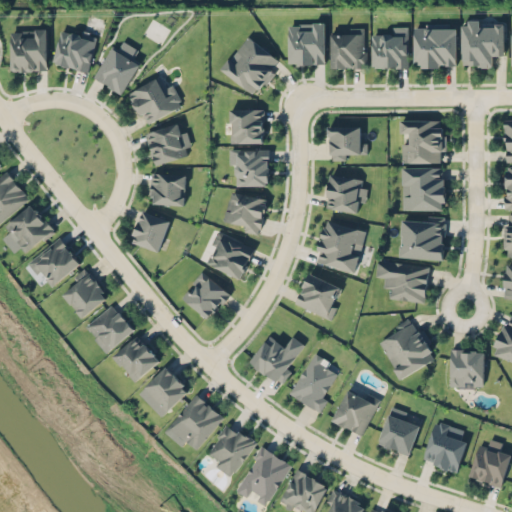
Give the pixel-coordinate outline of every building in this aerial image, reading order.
[(471,66),(493,66),(493,55),(503,55),(503,19),(461,19),(461,57),(471,57),(471,66)] [(288,22),(288,64),(325,64),(325,22),(288,22)] [(413,66),(456,66),(456,22),(413,22),(413,66)] [(408,25),(390,25),(390,35),(371,35),(371,67),(408,67),(408,25)] [(60,26),(53,65),(89,71),(96,32),(60,26)] [(367,67),(367,26),(339,26),(339,29),(330,29),(330,67),(367,67)] [(47,28),(11,28),(11,70),(47,70),(47,28)] [(220,68),(254,95),(281,60),(247,34),(220,68)] [(93,75),(121,93),(140,62),(112,45),(93,75)] [(183,104),(175,88),(165,93),(156,77),(129,91),(145,123),(183,104)] [(230,141),(263,141),(263,107),(230,107),(230,141)] [(511,116),(503,117),(503,161),(511,161),(511,116)] [(446,127),(439,127),(439,118),(401,118),(401,162),(436,162),(436,151),(445,151),(446,127)] [(154,164),(192,153),(185,129),(181,130),(178,121),(145,131),(154,164)] [(327,158),(358,158),(358,149),(366,149),(366,135),(359,135),(359,124),(327,124),(327,158)] [(238,168),(238,185),(269,185),(269,147),(229,147),(229,168),(238,168)] [(445,165),(401,165),(401,209),(445,209),(445,165)] [(511,165),(503,165),(503,208),(511,208),(511,165)] [(0,174),(0,221),(29,197),(6,169),(0,174)] [(185,173),(151,172),(150,203),(184,203),(185,173)] [(324,206),(362,212),(367,178),(329,173),(324,206)] [(261,233),(266,196),(228,190),(224,220),(235,221),(234,229),(261,233)] [(24,251),(53,228),(33,202),(4,225),(24,251)] [(159,250),(170,219),(141,209),(130,240),(159,250)] [(511,212),(503,213),(504,256),(511,255),(511,212)] [(399,256),(443,258),(445,218),(401,216),(399,256)] [(356,271),(361,248),(362,248),(366,228),(324,218),(314,261),(356,271)] [(241,277),(254,245),(217,230),(204,262),(241,277)] [(29,262),(51,286),(81,260),(59,235),(29,262)] [(425,301),(429,264),(377,259),(375,277),(386,278),(384,297),(425,301)] [(502,297),(511,298),(511,263),(506,263),(502,297)] [(88,315),(106,288),(79,269),(60,296),(88,315)] [(181,296),(209,319),(230,292),(202,269),(181,296)] [(344,287),(307,270),(293,302),(330,319),(344,287)] [(134,329),(113,303),(85,325),(105,351),(134,329)] [(491,352),(511,359),(511,314),(506,312),(491,352)] [(422,324),(413,328),(409,320),(377,335),(397,377),(437,358),(422,324)] [(248,362),(280,384),(294,365),(290,362),(304,342),(292,334),(285,343),(270,331),(248,362)] [(134,380),(158,359),(137,334),(112,354),(134,380)] [(483,348),(450,348),(450,386),(483,386),(483,348)] [(317,410),(341,366),(313,351),(289,395),(317,410)] [(145,385),(168,408),(189,387),(166,364),(145,385)] [(380,397),(359,388),(357,392),(346,387),(332,420),(363,435),(380,397)] [(224,415),(196,391),(167,426),(195,449),(224,415)] [(418,425),(406,421),(409,412),(390,405),(377,443),(409,454),(418,425)] [(457,471),(466,440),(449,434),(452,424),(435,419),(422,461),(457,471)] [(209,447),(215,451),(209,460),(231,476),(257,440),(229,420),(209,447)] [(291,461),(260,443),(236,488),(267,505),(291,461)] [(510,451),(478,443),(469,477),(501,486),(510,451)] [(278,501),(298,511),(313,511),(328,483),(296,467),(278,501)] [(361,511),(366,503),(333,487),(324,503),(332,507),(329,511),(361,511)]
